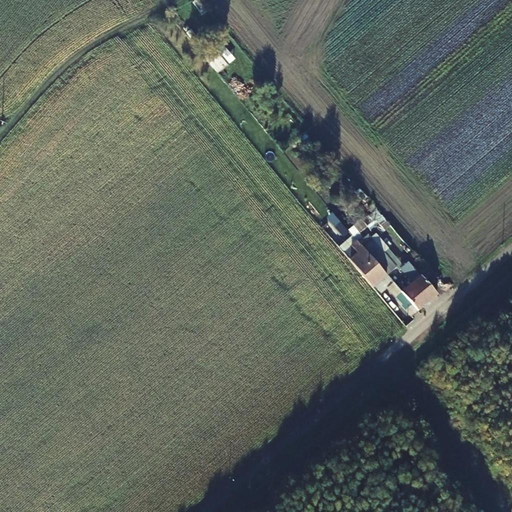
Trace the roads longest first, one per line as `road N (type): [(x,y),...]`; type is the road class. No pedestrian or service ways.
road 1 (unclassified): [(511,252),(205,511)]
road 2 (track): [(180,0),(79,53),(0,136)]
